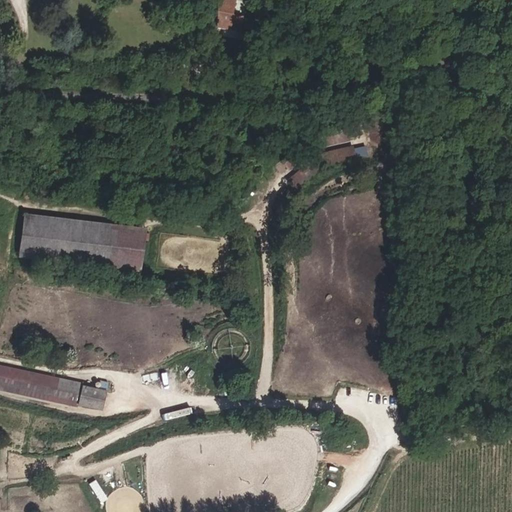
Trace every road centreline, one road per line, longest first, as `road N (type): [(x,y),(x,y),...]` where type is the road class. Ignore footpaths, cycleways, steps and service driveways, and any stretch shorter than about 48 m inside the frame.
road 1 (track): [(336,511),(373,471),(378,453),(377,418),(348,408),(184,412),(33,477),(0,481)]
road 2 (track): [(376,511),(399,461),(511,427)]
